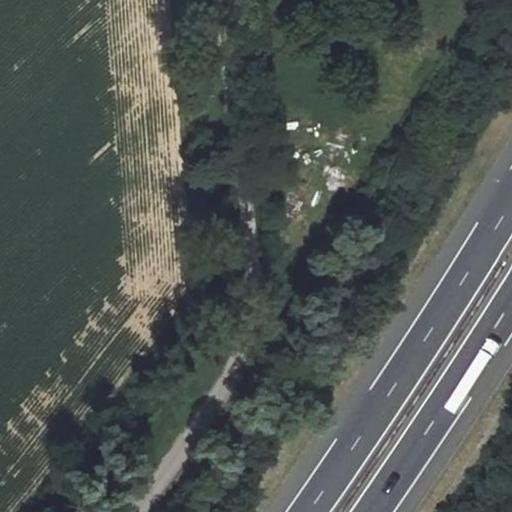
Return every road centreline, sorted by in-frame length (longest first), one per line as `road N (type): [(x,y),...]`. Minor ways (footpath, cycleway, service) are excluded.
road 1 (residential): [(219,0),(246,316),(220,395),(131,511)]
road 2 (motorway): [(511,197),(306,511)]
road 3 (motorway): [(369,511),(511,294)]
